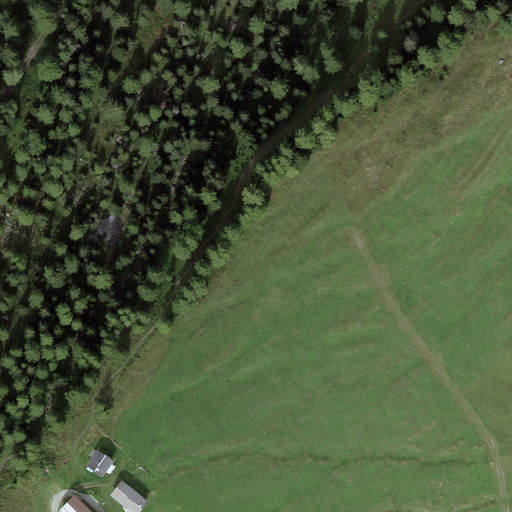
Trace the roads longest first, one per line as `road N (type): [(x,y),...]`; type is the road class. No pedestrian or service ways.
road 1 (track): [(510,511),(497,447),(387,293),(361,236)]
road 2 (track): [(0,108),(59,0)]
